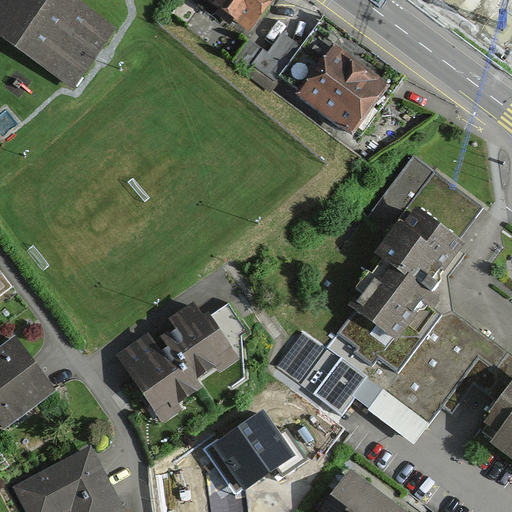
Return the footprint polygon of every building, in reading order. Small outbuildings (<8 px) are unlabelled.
[(79,0),(0,0),(0,40),(73,91),(116,31),(77,4),(79,0)] [(252,32),(275,0),(213,0),(212,2),(252,32)] [(477,0),(408,0),(454,33),(477,0)] [(511,6),(502,22),(511,28),(511,6)] [(369,88),(321,52),(288,97),(336,133),(369,88)] [(458,252),(485,214),(431,175),(409,205),(401,200),(386,220),(379,214),(345,259),(366,275),(302,361),(364,407),(356,417),(363,422),(410,457),(438,420),(489,348),(452,317),(447,283),(464,260),(458,252)] [(223,362),(191,313),(151,339),(184,388),(223,362)] [(184,388),(151,339),(112,364),(145,414),(184,388)] [(52,392),(16,341),(0,351),(0,423),(2,427),(52,392)] [(502,439),(498,445),(511,455),(511,394),(487,429),(502,439)] [(251,415),(199,449),(230,495),(282,462),(251,415)] [(112,511),(81,455),(14,491),(25,511),(112,511)] [(361,511),(375,494),(345,471),(312,511),(361,511)] [(397,511),(375,494),(361,511),(397,511)]
